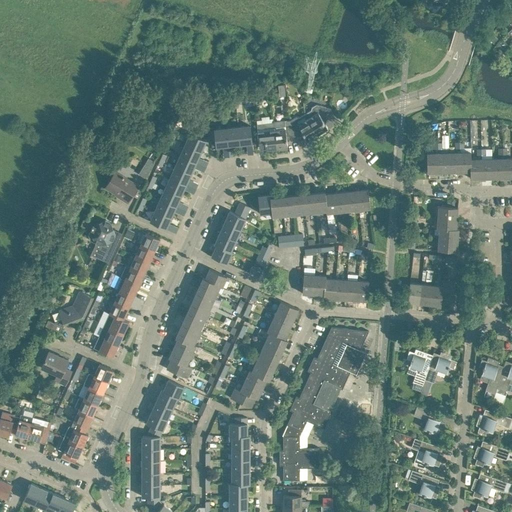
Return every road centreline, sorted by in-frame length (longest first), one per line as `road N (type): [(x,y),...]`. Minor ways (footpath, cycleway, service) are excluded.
road 1 (residential): [(485,322),(499,303),(496,225),(473,224),(474,195),(370,174),(339,142)]
road 2 (residential): [(104,478),(108,446),(142,377),(148,328),(185,251)]
road 3 (residential): [(262,511),(262,419),(313,308)]
road 4 (residential): [(185,251),(222,181),(290,172),(339,142)]
road 5 (residential): [(467,346),(454,511)]
road 6 (residential): [(313,308),(469,321)]
road 7 (residential): [(185,251),(313,308)]
road 8 (residential): [(479,0),(447,81),(402,102)]
road 9 (residential): [(7,511),(36,460),(79,479),(104,478)]
